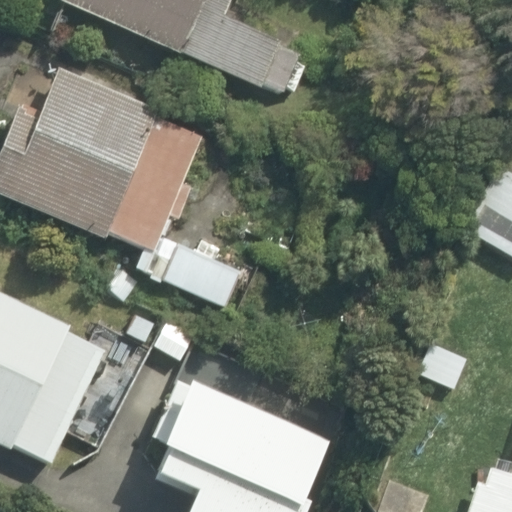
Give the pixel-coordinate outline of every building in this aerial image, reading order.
[(212,0),(38,0),(34,10),(266,113),(295,47),(209,9),(212,0)] [(193,137),(37,69),(0,153),(0,197),(140,259),(193,137)] [(511,144),(443,217),(498,268),(511,253),(511,144)] [(228,271),(162,237),(140,279),(206,313),(228,271)] [(93,354),(0,303),(0,463),(32,481),(57,434),(92,453),(143,359),(102,336),(93,354)] [(465,368),(404,337),(387,370),(448,401),(465,368)] [(148,511),(274,511),(278,504),(268,499),(293,443),(154,380),(115,466),(160,486),(148,511)] [(511,511),(511,482),(454,463),(438,511),(511,511)]
